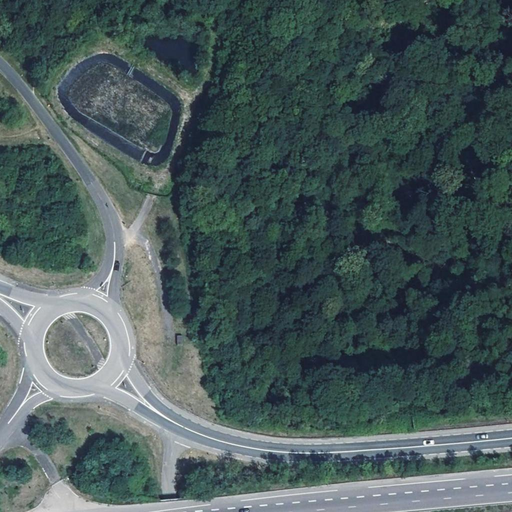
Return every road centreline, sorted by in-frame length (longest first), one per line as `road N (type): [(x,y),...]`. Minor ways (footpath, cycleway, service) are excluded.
road 1 (secondary): [(178,425),(239,445),(304,453),(511,437)]
road 2 (tertiary): [(112,267),(104,205),(0,62)]
road 3 (motorway): [(511,492),(289,511)]
